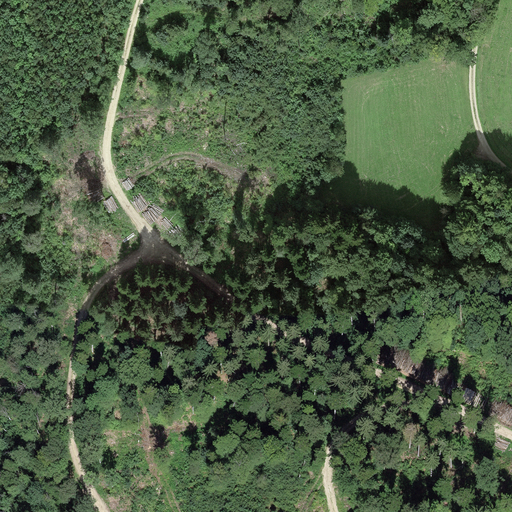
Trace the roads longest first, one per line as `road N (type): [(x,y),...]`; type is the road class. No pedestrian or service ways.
road 1 (track): [(511,436),(291,336),(157,245),(134,219),(111,190),(104,150),(140,0)]
road 2 (track): [(157,245),(126,257),(81,319),(67,421),(80,479),(101,511)]
road 3 (track): [(443,400),(389,405),(340,428),(328,462),(335,511)]
road 4 (track): [(22,0),(29,193)]
road 5 (track): [(487,0),(471,88),(488,152),(511,173)]
